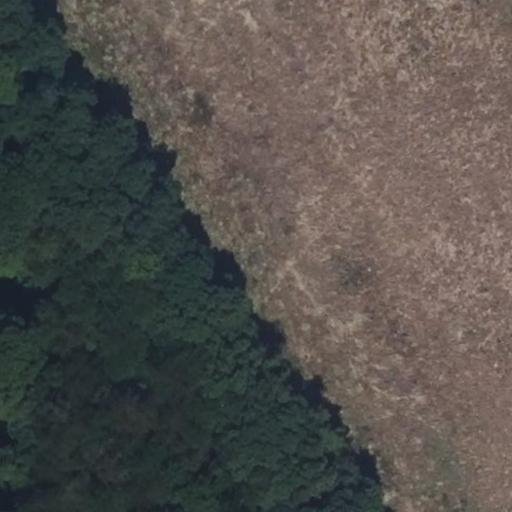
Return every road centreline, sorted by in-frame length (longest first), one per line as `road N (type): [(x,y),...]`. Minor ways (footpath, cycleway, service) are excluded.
road 1 (track): [(300,511),(210,369),(17,173),(0,102)]
road 2 (track): [(17,173),(15,511)]
